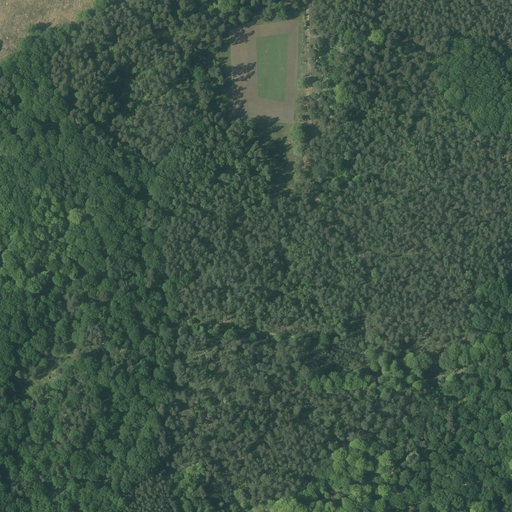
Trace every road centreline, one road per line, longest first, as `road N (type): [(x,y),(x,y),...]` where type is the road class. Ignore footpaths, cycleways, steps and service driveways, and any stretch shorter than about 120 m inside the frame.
road 1 (track): [(306,0),(314,190),(365,264),(360,355),(388,444),(385,508)]
road 2 (track): [(360,355),(251,332),(105,324),(0,379)]
road 3 (track): [(307,38),(511,46)]
road 4 (track): [(360,355),(437,358),(511,334)]
road 5 (track): [(511,478),(378,511)]
